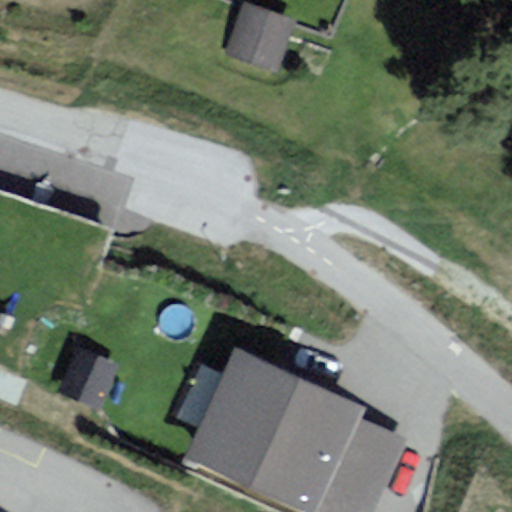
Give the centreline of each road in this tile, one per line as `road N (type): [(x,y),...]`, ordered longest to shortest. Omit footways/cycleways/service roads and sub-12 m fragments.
road 1 (residential): [(0,130),(293,234),(511,416)]
road 2 (track): [(293,234),(352,215),(511,310)]
